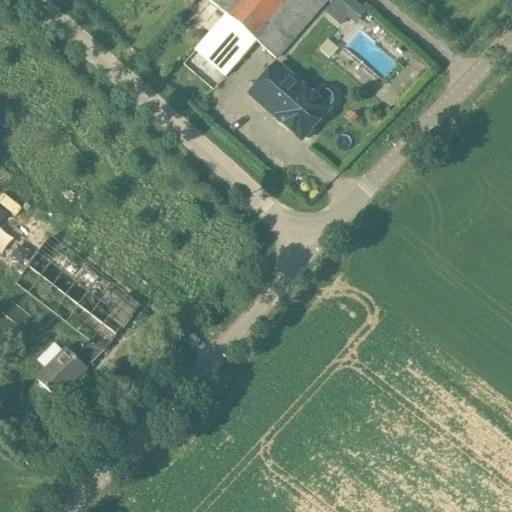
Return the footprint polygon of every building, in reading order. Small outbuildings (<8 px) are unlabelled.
[(207,0),(226,16),(183,66),(212,91),(256,42),(275,59),(325,0),(207,0)] [(334,0),(327,8),(343,25),(352,17),(358,23),(370,12),(358,0),(334,0)] [(312,129),(328,110),(333,103),(333,96),(327,91),(320,91),(314,98),(277,65),(250,95),(279,121),(280,124),(284,128),(287,128),(301,140),(303,138),(308,139),(313,133),(312,129)] [(0,202),(16,217),(23,208),(5,192),(0,197),(0,202)] [(0,226),(11,214),(0,204),(0,226)] [(0,229),(0,250),(3,253),(15,238),(2,227),(0,229)] [(89,342),(74,357),(65,348),(36,378),(57,400),(87,370),(86,369),(103,353),(140,306),(51,237),(15,284),(89,342)]
